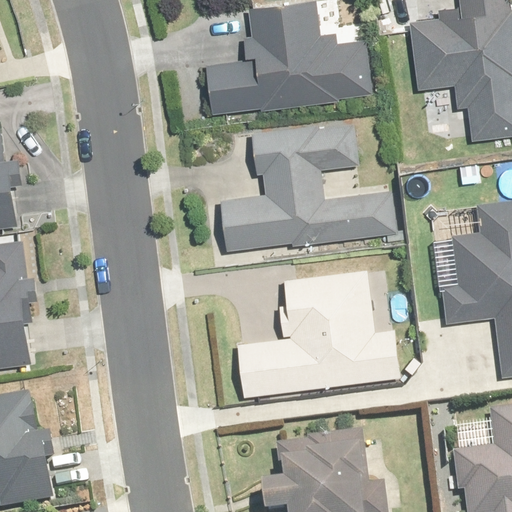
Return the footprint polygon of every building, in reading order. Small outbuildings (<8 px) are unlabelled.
[(511,137),(511,0),(461,0),(464,20),(414,25),(421,92),(450,89),(452,110),(471,108),(474,141),(511,137)] [(322,49),(318,4),(252,11),(254,37),(248,38),(250,64),(211,68),(215,115),(373,99),(368,44),(322,49)] [(0,226),(14,225),(4,122),(0,122),(0,226)] [(269,197),(263,197),(224,202),(230,253),(399,235),(394,193),(326,200),(323,170),(361,166),(356,125),(256,136),(260,177),(267,177),(269,197)] [(511,378),(511,202),(481,207),(484,232),(457,236),(459,248),(439,250),(448,325),(496,320),(503,380),(511,378)] [(35,293),(29,242),(0,245),(0,368),(33,364),(25,294),(35,293)] [(288,281),(292,318),(282,319),(285,340),(241,345),(248,397),(404,378),(398,331),(377,333),(370,271),(288,281)] [(39,434),(33,395),(0,399),(0,509),(54,501),(43,434),(39,434)] [(511,511),(511,408),(495,411),(496,424),(454,428),(460,494),(467,493),(468,511),(511,511)] [(291,511),(389,511),(384,480),(370,482),(362,432),(279,445),(285,480),(265,484),(269,511),(285,511),(291,511)]
